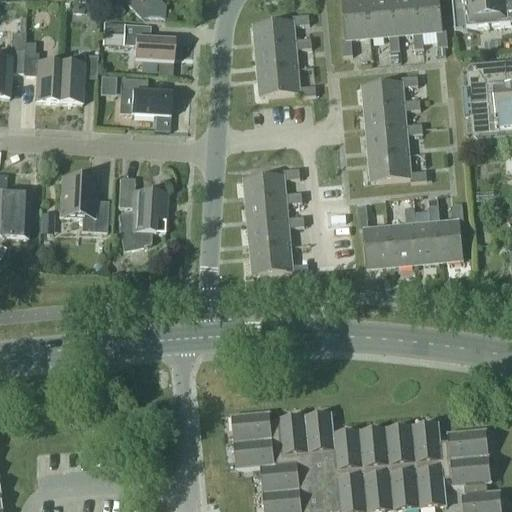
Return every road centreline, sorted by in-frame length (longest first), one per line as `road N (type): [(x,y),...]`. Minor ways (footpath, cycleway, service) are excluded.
road 1 (tertiary): [(511,357),(367,338),(209,337)]
road 2 (residential): [(215,154),(0,143)]
road 3 (unclassified): [(209,337),(215,154)]
road 4 (residential): [(330,75),(336,134),(215,143)]
road 5 (tertiary): [(0,356),(176,340)]
road 6 (unclassified): [(215,143),(223,31),(234,0)]
